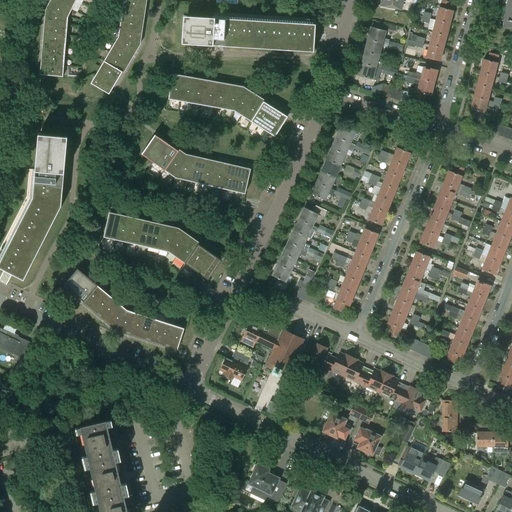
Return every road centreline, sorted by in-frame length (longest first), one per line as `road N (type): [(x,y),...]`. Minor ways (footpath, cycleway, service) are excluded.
road 1 (unclassified): [(442,511),(188,390)]
road 2 (residential): [(354,335),(436,130)]
road 3 (residential): [(240,282),(328,92)]
road 4 (unclassified): [(188,390),(0,300)]
road 5 (residential): [(436,130),(472,0)]
road 6 (residential): [(188,390),(177,430),(191,492),(209,511)]
road 7 (residential): [(354,335),(240,282)]
road 8 (residential): [(467,387),(354,335)]
